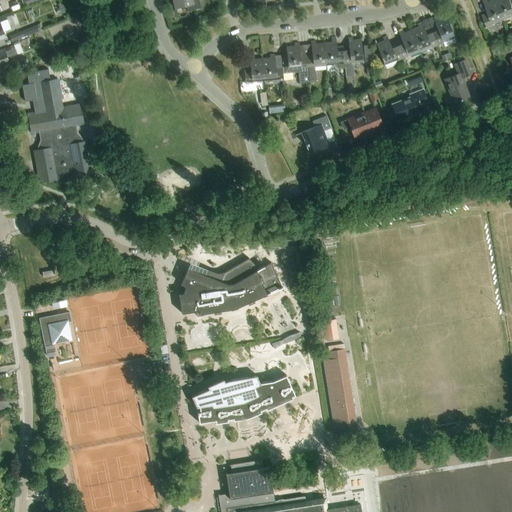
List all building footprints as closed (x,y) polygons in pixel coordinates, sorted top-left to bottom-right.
[(172,0),(175,8),(186,6),(187,12),(201,8),(198,0),(172,0)] [(505,20),(496,0),(490,0),(488,1),(487,0),(484,2),(488,14),(482,16),(487,28),(493,26),(493,24),(505,20)] [(511,4),(510,0),(496,0),(505,20),(511,16),(511,4)] [(432,34),(437,46),(443,44),(443,43),(454,38),(446,17),(438,20),(437,18),(433,19),(438,32),(432,34)] [(437,46),(432,34),(427,36),(422,23),(418,25),(419,28),(411,31),(419,52),(430,48),(430,49),(437,46)] [(12,42),(39,31),(37,25),(9,36),(12,42)] [(419,52),(411,31),(404,34),(403,31),(398,33),(403,46),(398,48),(402,59),(408,57),(407,56),(419,52)] [(402,59),(398,48),(392,50),(387,37),(382,39),(383,41),(376,44),(384,66),(395,61),(395,62),(402,59)] [(352,66),(351,66),(351,63),(363,62),(361,40),(353,40),(353,38),(348,38),(350,52),(343,52),(345,74),(345,76),(352,76),(353,76),(352,66)] [(345,74),(343,52),(338,53),(337,39),(332,40),(332,43),(324,43),(326,66),(338,65),(339,74),(345,74)] [(326,66),(324,43),(316,44),(316,41),(311,42),(312,55),(307,56),(309,83),(315,82),(314,67),(326,66)] [(309,83),(307,56),(301,56),(300,43),(295,43),(295,46),(287,47),(289,67),(283,67),(283,73),(299,72),(300,84),(309,83)] [(23,53),(19,44),(13,46),(17,55),(23,53)] [(7,58),(16,55),(12,45),(4,49),(0,49),(0,67),(9,64),(7,58)] [(283,73),(283,67),(276,68),(275,54),(270,55),(270,57),(262,58),(264,80),(277,79),(277,81),(284,80),(283,73)] [(264,80),(262,58),(255,59),(254,56),(250,56),(251,70),(244,71),(246,83),(252,83),(252,81),(264,80)] [(462,79),(471,75),(465,60),(454,65),(458,75),(444,80),(453,104),(469,98),(462,79)] [(51,80),(49,69),(27,73),(29,83),(22,84),(25,101),(37,99),(39,111),(28,113),(31,132),(39,131),(40,139),(38,147),(38,149),(34,150),(40,183),(56,180),(57,184),(64,182),(64,183),(71,182),(71,181),(78,180),(77,176),(94,173),(88,140),(83,141),(83,139),(78,133),(76,124),(84,123),(81,104),(63,107),(57,78),(51,80)] [(409,79),(410,85),(423,81),(422,76),(409,79)] [(376,99),(372,89),(366,91),(370,101),(376,99)] [(420,105),(428,102),(423,90),(410,95),(411,98),(391,105),(398,122),(409,118),(408,116),(422,111),(420,105)] [(284,104),(269,106),(269,108),(270,112),(272,112),(285,111),(284,104)] [(376,109),(348,119),(340,122),(342,130),(350,127),(354,137),(368,131),(369,133),(383,128),(376,109)] [(309,154),(327,147),(330,146),(324,132),(331,129),(326,116),(312,121),(315,127),(300,133),(309,154)] [(178,294),(181,313),(196,311),(197,316),(203,315),(203,313),(231,309),(232,311),(238,309),(238,307),(255,299),(255,301),(263,298),(262,296),(282,287),(271,262),(264,266),(259,269),(249,259),(249,258),(224,272),(222,273),(219,274),(217,273),(215,273),(213,272),(190,262),(181,284),(186,287),(183,293),(178,294)] [(66,306),(64,300),(50,303),(51,309),(66,306)] [(56,355),(53,342),(70,339),(66,320),(69,319),(68,313),(39,318),(47,357),(56,355)] [(339,339),(336,319),(323,321),(326,341),(339,339)] [(295,339),(301,336),(299,332),(290,335),(281,340),(272,343),(274,349),(283,344),(292,341),(295,339)] [(328,351),(329,359),(323,360),(330,406),(334,435),(358,431),(345,349),(344,349),(343,344),(328,346),(328,351)] [(224,379),(207,386),(207,387),(208,387),(208,389),(195,395),(198,399),(200,411),(197,411),(199,422),(198,422),(198,423),(215,420),(215,422),(215,423),(245,418),(248,418),(250,417),(296,397),(296,396),(295,396),(286,376),(286,375),(273,381),(260,383),(257,377),(257,376),(229,380),(228,380),(224,382),(223,380),(224,380),(224,379)] [(227,511),(227,508),(274,501),(273,491),(272,491),(268,466),(268,467),(263,468),(262,460),(262,459),(229,465),(230,465),(231,473),(226,473),(226,472),(225,472),(229,493),(219,495),(219,494),(218,494),(220,511),(227,511)] [(304,496),(274,501),(227,508),(227,511),(325,511),(325,509),(323,501),(305,503),(304,496)]
